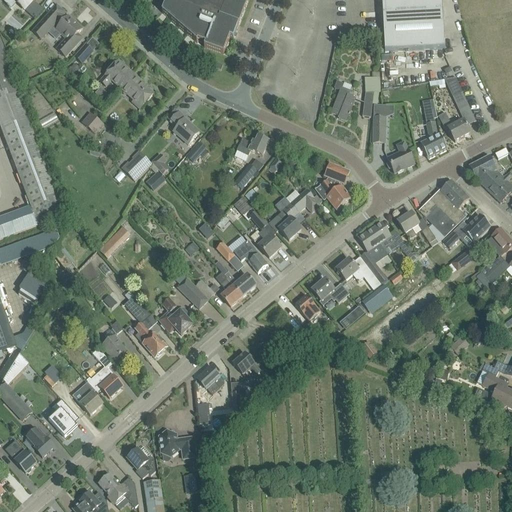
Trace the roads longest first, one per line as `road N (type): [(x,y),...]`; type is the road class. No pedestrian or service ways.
road 1 (unclassified): [(25,511),(384,203)]
road 2 (unclassified): [(384,203),(353,160),(235,104)]
road 3 (unclassified): [(235,104),(187,81),(98,0)]
